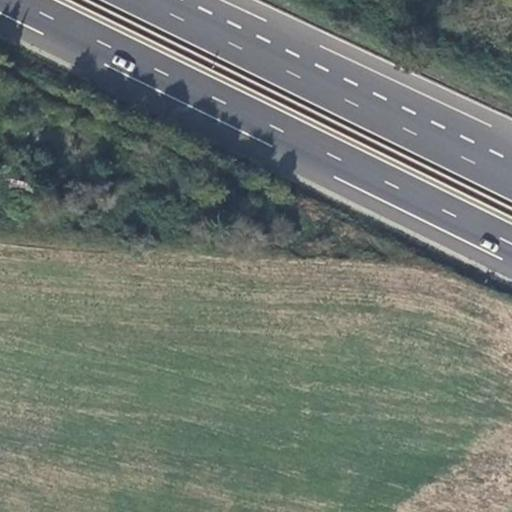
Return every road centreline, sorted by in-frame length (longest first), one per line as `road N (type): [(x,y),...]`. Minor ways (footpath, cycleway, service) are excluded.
road 1 (trunk): [(12,0),(511,245)]
road 2 (trunk): [(511,181),(142,0)]
road 3 (track): [(0,71),(245,192)]
